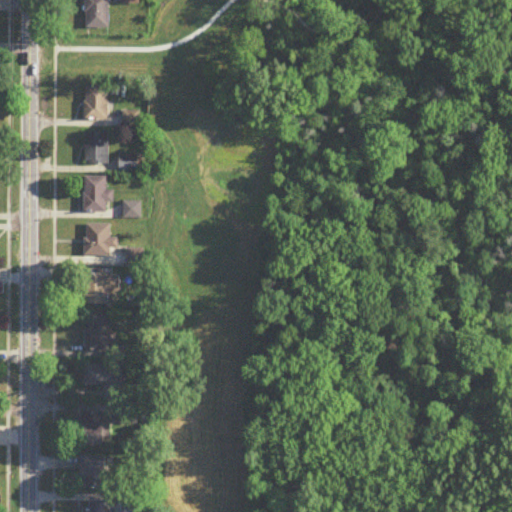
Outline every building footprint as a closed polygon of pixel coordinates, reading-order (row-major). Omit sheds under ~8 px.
[(109,29),(109,0),(85,0),(86,29),(109,29)] [(108,120),(108,87),(86,87),(86,120),(108,120)] [(124,127),(139,127),(138,112),(124,113),(124,127)] [(86,132),(86,165),(108,165),(108,132),(86,132)] [(139,155),(120,155),(120,172),(138,172),(139,155)] [(108,191),(108,177),(84,177),(84,213),(108,213),(108,203),(114,203),(114,191),(108,191)] [(141,202),(124,202),(124,219),(141,219),(141,202)] [(119,239),(111,239),(111,225),(85,225),(85,257),(111,257),(111,249),(119,249),(119,239)] [(144,268),(144,249),(126,249),(126,268),(144,268)] [(119,276),(85,276),(85,306),(106,306),(106,290),(119,290),(119,276)] [(110,317),(86,317),(86,353),(110,353),(110,317)] [(84,386),(105,386),(105,401),(123,401),(123,365),(84,365),(84,386)] [(83,447),(105,447),(105,414),(83,414),(83,447)] [(81,458),(81,489),(106,489),(106,458),(81,458)] [(81,511),(104,511),(105,502),(88,502),(88,511),(82,511),(81,511)]
